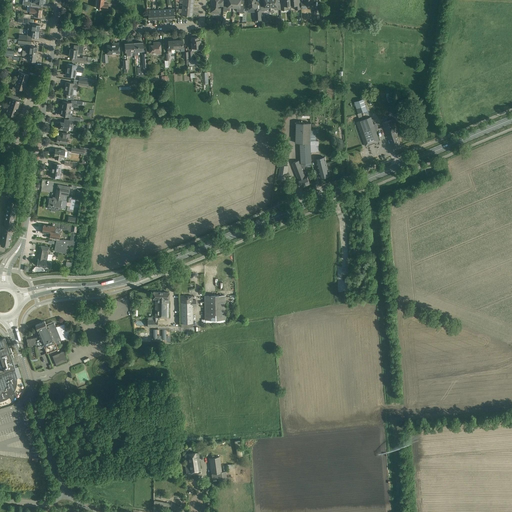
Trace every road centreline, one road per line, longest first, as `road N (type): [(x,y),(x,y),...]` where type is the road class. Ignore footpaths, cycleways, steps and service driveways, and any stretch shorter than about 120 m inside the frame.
road 1 (primary): [(77,287),(121,280),(511,119)]
road 2 (residential): [(54,34),(196,25),(203,0)]
road 3 (unclassified): [(66,494),(19,348)]
